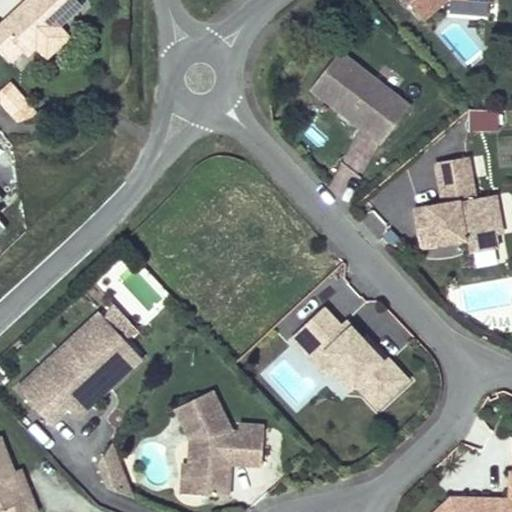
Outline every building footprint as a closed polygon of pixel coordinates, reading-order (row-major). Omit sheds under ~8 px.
[(24,13),(6,30),(1,25),(0,26),(0,49),(16,66),(28,55),(32,61),(87,11),(77,0),(38,0),(35,3),(40,9),(29,18),(24,13)] [(415,0),(427,12),(440,1),(440,0),(415,0)] [(35,3),(24,13),(29,18),(40,9),(35,3)] [(341,47),(312,84),(340,106),(344,101),(363,116),(359,121),(383,139),(412,102),(341,47)] [(30,108),(16,92),(4,103),(18,119),(30,108)] [(344,101),(340,106),(359,121),(363,116),(344,101)] [(498,128),(499,108),(470,107),(469,127),(498,128)] [(471,154),(438,159),(441,174),(473,169),(471,154)] [(459,237),(471,235),(473,249),(499,245),(497,231),(493,208),(480,210),(478,194),(473,169),(441,174),(445,200),(416,205),(422,243),(450,239),(448,232),(458,230),(459,237)] [(498,191),(478,194),(480,210),(493,208),(497,231),(504,230),(498,191)] [(0,196),(0,224),(14,211),(0,196)] [(458,230),(448,232),(450,239),(459,237),(458,230)] [(145,263),(121,282),(147,314),(170,295),(145,263)] [(105,300),(23,376),(55,412),(73,395),(138,335),(105,300)] [(325,301),(292,331),(310,351),(321,340),(339,360),(334,365),(353,385),(358,380),(379,403),(409,375),(387,351),(384,354),(363,332),(347,314),(342,319),(325,301)] [(387,351),(367,328),(363,332),(384,354),(387,351)] [(138,335),(73,395),(83,406),(148,346),(138,335)] [(321,340),(310,351),(328,370),(334,365),(339,360),(321,340)] [(239,460),(271,465),(277,424),(242,419),(217,381),(183,403),(202,432),(199,455),(196,471),(210,473),(207,488),(234,492),(238,471),(233,471),(234,462),(239,462),(239,460)] [(12,452),(0,424),(0,499),(3,506),(37,491),(30,476),(24,478),(12,452)] [(135,487),(116,432),(103,453),(112,478),(135,487)] [(18,449),(12,452),(24,478),(30,476),(18,449)] [(199,455),(193,454),(188,485),(207,488),(210,473),(196,471),(199,455)] [(452,502),(452,494),(433,511),(511,511),(511,467),(511,468),(511,495),(463,494),(463,502),(452,502)] [(463,494),(452,494),(452,502),(463,502),(463,494)]
